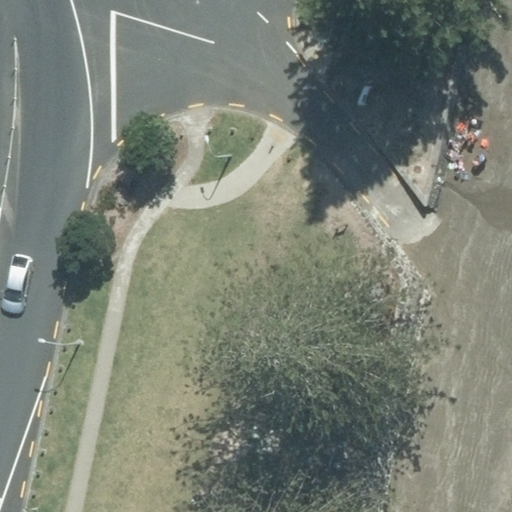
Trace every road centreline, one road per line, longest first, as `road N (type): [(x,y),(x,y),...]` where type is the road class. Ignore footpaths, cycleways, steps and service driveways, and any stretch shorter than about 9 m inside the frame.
road 1 (tertiary): [(11,0),(19,87),(0,230)]
road 2 (residential): [(257,0),(222,38),(114,4),(62,0)]
